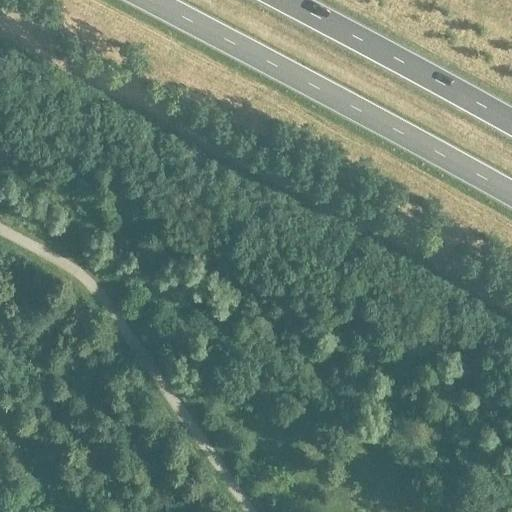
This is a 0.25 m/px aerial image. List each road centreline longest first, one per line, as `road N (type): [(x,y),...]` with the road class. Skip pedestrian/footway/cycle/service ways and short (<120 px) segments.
road 1 (trunk): [(157,0),(511,195)]
road 2 (trunk): [(511,122),(287,0)]
